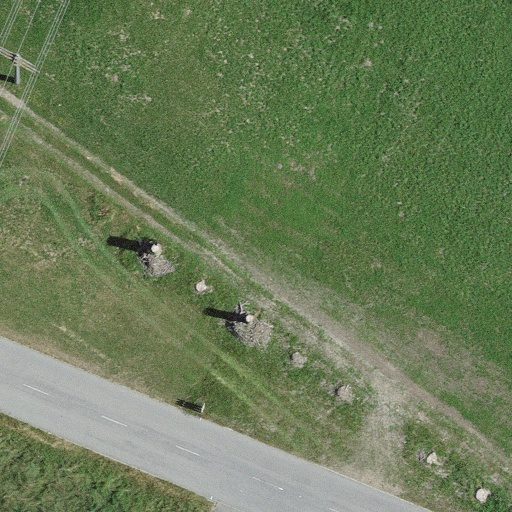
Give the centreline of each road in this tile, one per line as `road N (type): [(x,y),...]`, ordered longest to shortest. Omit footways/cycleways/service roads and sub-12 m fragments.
road 1 (track): [(0,102),(392,385),(511,486)]
road 2 (unclassified): [(0,380),(310,511)]
